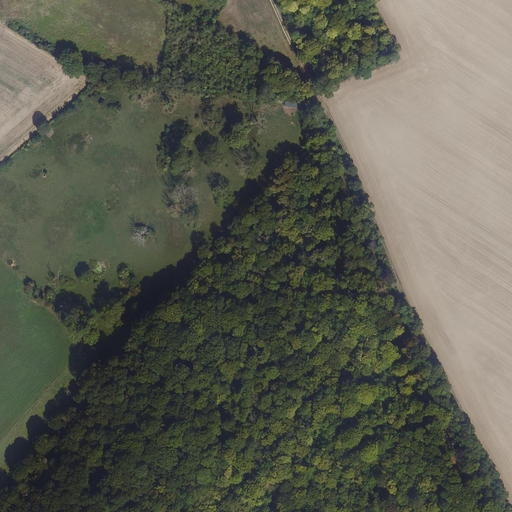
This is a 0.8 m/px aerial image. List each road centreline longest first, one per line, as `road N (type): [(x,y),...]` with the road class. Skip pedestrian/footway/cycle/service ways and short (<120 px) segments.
road 1 (track): [(508,511),(316,91)]
road 2 (track): [(165,0),(307,76)]
